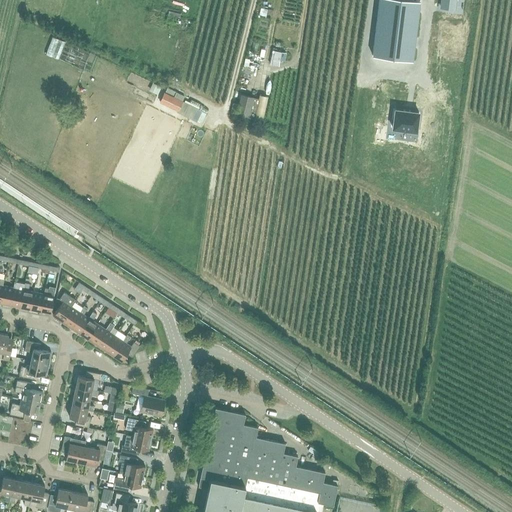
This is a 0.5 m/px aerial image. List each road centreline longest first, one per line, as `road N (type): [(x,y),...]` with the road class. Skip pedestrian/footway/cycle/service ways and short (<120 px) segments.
road 1 (tertiary): [(180,357),(160,310),(0,205)]
road 2 (tertiary): [(461,511),(297,401)]
road 3 (tertiary): [(297,401),(221,350),(180,357)]
road 4 (residential): [(160,511),(186,391)]
road 5 (residential): [(66,348),(120,372),(180,357)]
